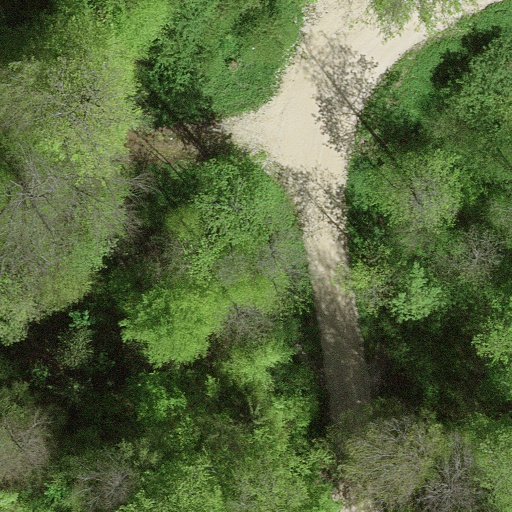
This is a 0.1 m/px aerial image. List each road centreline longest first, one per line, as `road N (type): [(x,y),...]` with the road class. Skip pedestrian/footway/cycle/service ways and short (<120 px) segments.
road 1 (track): [(369,511),(328,274),(318,141)]
road 2 (track): [(318,141),(126,141),(0,109)]
road 3 (track): [(441,0),(378,53),(318,141)]
